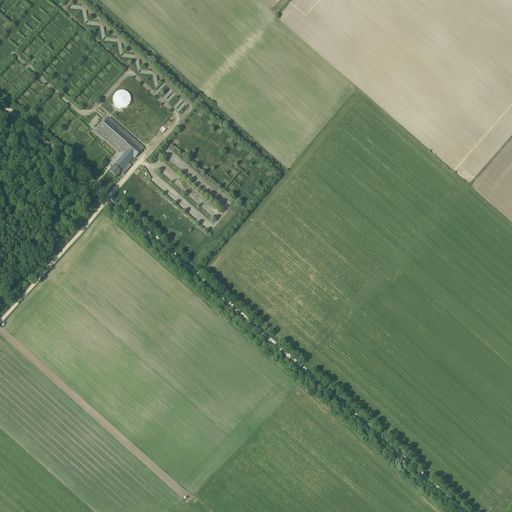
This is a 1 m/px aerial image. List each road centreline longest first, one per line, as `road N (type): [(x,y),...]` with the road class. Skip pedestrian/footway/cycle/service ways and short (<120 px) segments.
road 1 (unclassified): [(465,511),(0,103)]
road 2 (track): [(109,202),(0,324)]
road 3 (track): [(192,105),(285,0)]
